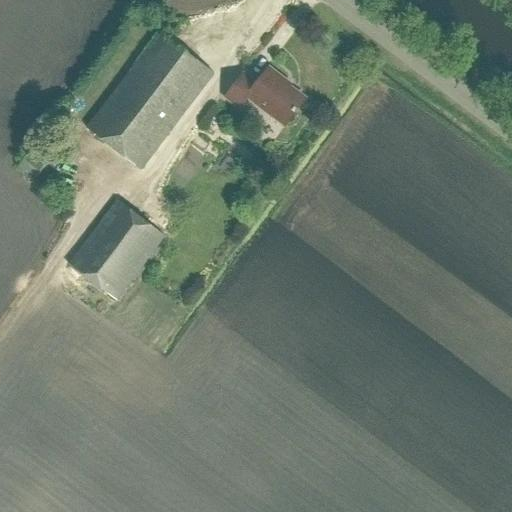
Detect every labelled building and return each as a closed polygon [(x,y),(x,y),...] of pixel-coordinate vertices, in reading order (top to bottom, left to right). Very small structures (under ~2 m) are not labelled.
[(86,127),(142,170),(215,73),(159,31),(86,127)] [(248,97),(285,125),(305,99),(289,86),(290,84),(269,68),(257,83),(244,73),(225,97),(240,108),(248,97)] [(240,124),(248,115),(231,102),(224,111),(240,124)] [(22,166),(38,177),(47,164),(31,153),(22,166)] [(130,209),(119,199),(67,264),(117,300),(166,236),(130,209)]
